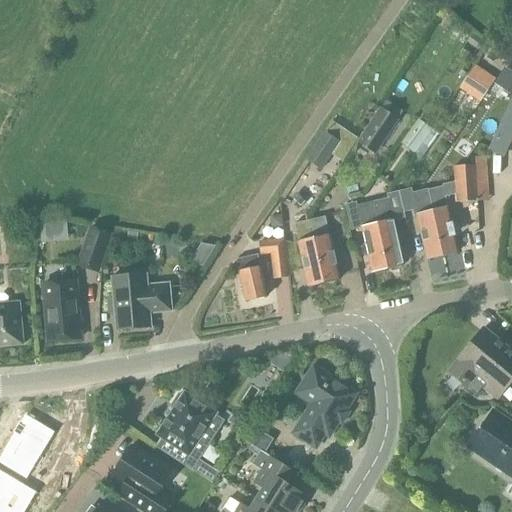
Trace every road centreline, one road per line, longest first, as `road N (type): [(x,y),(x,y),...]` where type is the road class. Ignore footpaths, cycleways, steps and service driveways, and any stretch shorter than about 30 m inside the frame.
road 1 (unclassified): [(139,365),(319,326),(361,332)]
road 2 (unclassified): [(344,511),(375,455),(386,412),(382,365),(361,332)]
road 3 (residential): [(64,511),(143,398),(139,365)]
road 4 (residential): [(361,332),(416,306),(511,290)]
road 5 (unclassified): [(0,389),(139,365)]
